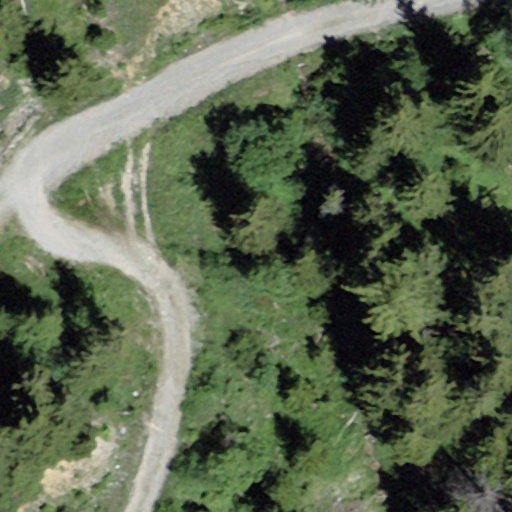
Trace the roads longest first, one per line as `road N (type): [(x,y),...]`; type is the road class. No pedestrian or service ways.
road 1 (track): [(433,0),(129,111),(52,159),(43,206)]
road 2 (track): [(43,206),(67,243),(141,268),(179,336),(172,465),(156,511)]
